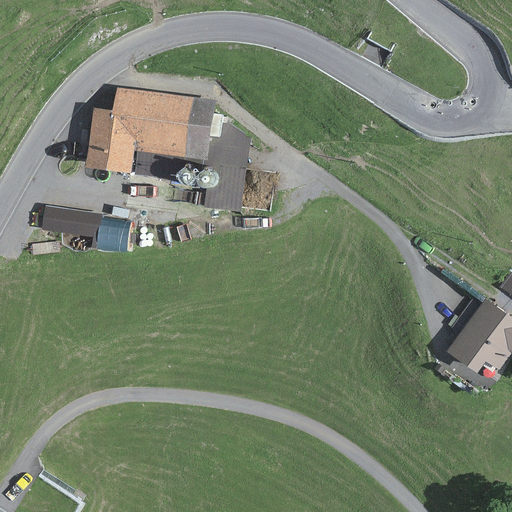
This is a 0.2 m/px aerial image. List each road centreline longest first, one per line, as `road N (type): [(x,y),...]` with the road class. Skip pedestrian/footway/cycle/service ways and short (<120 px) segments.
road 1 (residential): [(0,214),(78,90),(110,64),(186,32),(221,26),(283,34),(429,114),(466,115),(490,96)]
road 2 (residential): [(490,96),(485,58),(409,0)]
